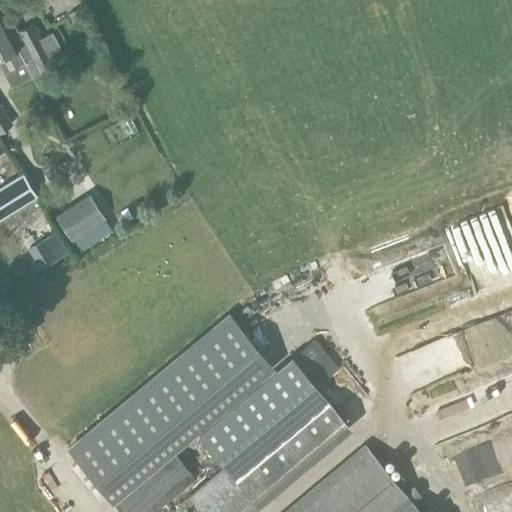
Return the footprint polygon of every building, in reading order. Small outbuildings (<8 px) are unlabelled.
[(0,13),(0,35),(9,31),(32,75),(35,74),(33,71),(37,69),(38,70),(52,63),(52,62),(63,56),(52,33),(40,39),(32,24),(18,31),(18,32),(17,32),(9,16),(3,19),(0,13)] [(0,55),(0,56),(8,70),(25,61),(9,31),(0,35),(0,55)] [(0,104),(0,131),(12,123),(0,104)] [(0,218),(27,202),(38,195),(23,171),(0,185),(0,218)] [(65,179),(68,188),(84,183),(81,174),(65,179)] [(89,195),(57,217),(80,251),(114,229),(107,219),(106,219),(89,195)] [(41,268),(56,259),(42,237),(27,246),(41,268)] [(38,327),(29,313),(7,327),(17,342),(38,327)] [(489,329),(475,333),(480,356),(511,348),(511,313),(487,319),(489,329)] [(263,356),(229,316),(151,381),(69,449),(103,490),(263,356)] [(417,511),(419,511),(420,510),(364,443),(281,511),(417,511)] [(172,449),(111,500),(120,511),(153,511),(196,477),(172,449)] [(270,486),(241,451),(225,465),(254,499),(270,486)]
